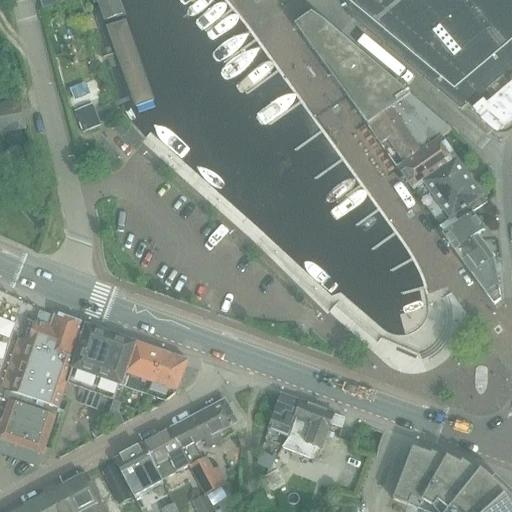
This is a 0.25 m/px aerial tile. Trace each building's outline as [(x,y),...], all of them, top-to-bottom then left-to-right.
[(39,0),(41,8),(42,9),(58,4),(58,2),(63,0),(39,0)] [(96,0),(105,23),(124,17),(118,0),(96,0)] [(511,0),(347,0),(347,3),(347,7),(347,10),(348,13),(349,15),(350,17),(351,19),(352,20),(354,22),(363,30),(460,110),(461,111),(468,105),(480,120),(486,125),(487,124),(492,129),(493,130),(495,131),(498,132),(503,127),(504,128),(511,121),(511,0)] [(367,126),(410,97),(324,23),(312,15),(295,27),(365,123),(367,126)] [(126,19),(105,26),(134,108),(154,101),(126,19)] [(451,132),(410,97),(367,126),(382,147),(398,169),(441,139),(451,132)] [(19,102),(9,104),(0,106),(0,183),(14,180),(8,153),(3,154),(0,142),(0,136),(26,130),(19,102)] [(94,109),(76,116),(83,133),(101,126),(94,109)] [(457,161),(441,139),(398,169),(413,192),(424,184),(457,161)] [(29,176),(24,152),(14,154),(19,179),(29,176)] [(483,197),(457,161),(424,184),(450,221),(440,228),(444,234),(455,225),(472,214),(484,206),(487,203),(483,197)] [(488,204),(487,203),(484,206),(472,214),(455,225),(444,234),(444,235),(473,275),(493,260),(477,236),(484,231),(476,220),(488,211),(488,204)] [(493,260),(473,275),(494,305),(500,301),(493,260)] [(3,400),(9,402),(0,428),(0,455),(39,468),(67,385),(86,327),(54,315),(50,328),(36,323),(29,344),(18,340),(2,390),(12,393),(11,394),(6,392),(3,400)] [(67,385),(91,393),(111,336),(86,327),(67,385)] [(111,336),(91,393),(114,401),(119,387),(121,387),(136,344),(135,344),(111,336)] [(150,397),(165,354),(136,344),(121,387),(150,397)] [(165,402),(165,403),(177,393),(188,362),(165,354),(150,397),(165,402)] [(301,403),(281,395),(268,430),(283,435),(289,438),(290,437),(296,421),(294,421),(301,403)] [(389,395),(387,404),(416,413),(419,404),(389,395)] [(114,401),(109,417),(116,430),(125,425),(118,412),(121,404),(114,401)] [(345,419),(301,403),(294,421),(296,421),(290,437),(289,438),(282,449),(317,463),(331,426),(341,429),(345,419)] [(221,404),(170,431),(190,465),(205,495),(208,493),(215,490),(225,485),(216,470),(213,472),(206,459),(202,461),(194,445),(203,439),(207,447),(221,439),(218,433),(230,427),(236,423),(226,405),(226,406),(221,404)] [(190,465),(170,431),(144,445),(155,466),(154,466),(162,480),(190,465)] [(144,445),(115,461),(135,499),(164,483),(162,480),(154,466),(144,445)] [(511,511),(511,503),(494,483),(481,473),(479,474),(462,463),(460,466),(447,458),(446,460),(432,453),(431,456),(413,449),(392,501),(408,507),(407,508),(413,510),(412,511),(511,511)] [(257,463),(268,467),(273,456),(261,452),(257,463)] [(129,501),(121,485),(112,467),(102,472),(119,506),(129,501)] [(266,497),(274,493),(286,486),(278,471),(266,477),(258,481),(266,497)] [(88,479),(104,511),(120,511),(100,473),(88,479)] [(101,511),(82,478),(63,488),(76,511),(101,511)] [(76,511),(63,488),(45,497),(53,511),(76,511)] [(193,502),(197,510),(197,511),(213,511),(205,496),(193,502)] [(27,507),(29,511),(53,511),(45,497),(27,507)] [(179,511),(193,511),(187,498),(175,503),(179,511)]
